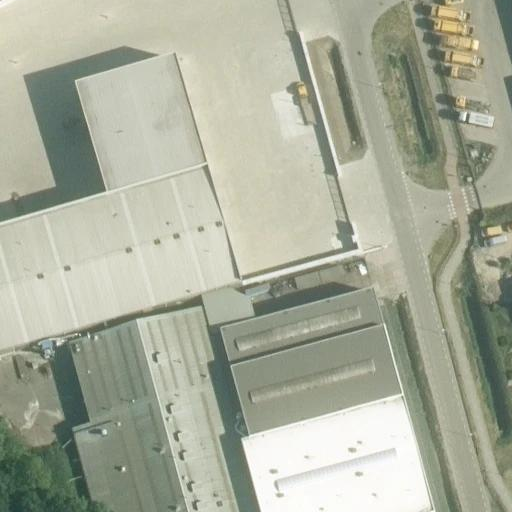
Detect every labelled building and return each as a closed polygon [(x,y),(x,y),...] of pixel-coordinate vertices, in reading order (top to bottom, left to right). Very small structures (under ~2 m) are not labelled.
[(106,197),(207,169),(179,64),(77,92),(106,197)] [(286,170),(287,189),(304,187),(303,169),(286,170)] [(242,288),(208,172),(0,234),(0,360),(205,303),(242,288)] [(350,225),(342,192),(294,202),(302,236),(350,225)] [(286,205),(259,212),(268,243),(295,235),(286,205)] [(207,311),(74,344),(116,511),(429,511),(375,297),(253,327),(244,293),(227,297),(205,303),(207,311)] [(65,418),(55,421),(62,443),(71,440),(65,418)] [(32,427),(22,430),(29,453),(39,450),(32,427)] [(62,443),(39,450),(41,459),(64,452),(62,443)]
